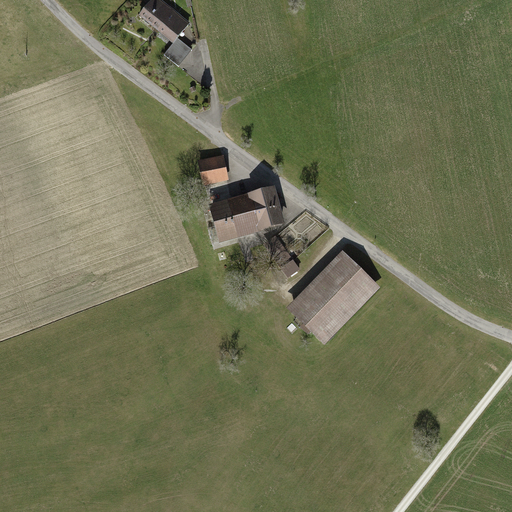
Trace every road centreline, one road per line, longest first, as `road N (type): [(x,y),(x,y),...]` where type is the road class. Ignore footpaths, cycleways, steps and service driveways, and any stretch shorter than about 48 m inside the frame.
road 1 (tertiary): [(49,0),(88,41),(344,232),(441,302),(511,337)]
road 2 (track): [(400,511),(511,370)]
